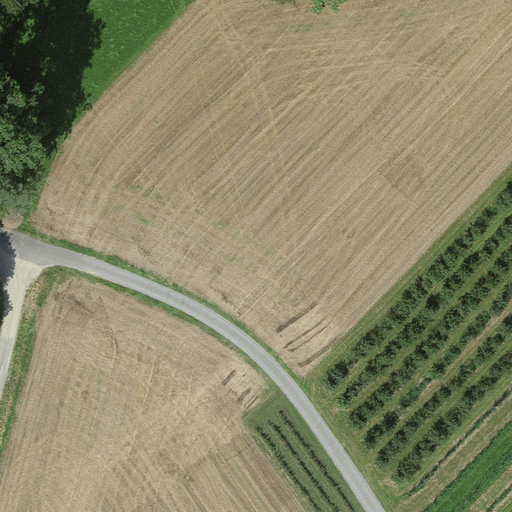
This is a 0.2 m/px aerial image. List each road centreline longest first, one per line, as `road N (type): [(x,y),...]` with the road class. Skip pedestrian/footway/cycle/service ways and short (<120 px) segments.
road 1 (track): [(0,232),(140,283),(236,333),(279,375),(375,511)]
road 2 (track): [(24,244),(0,379)]
